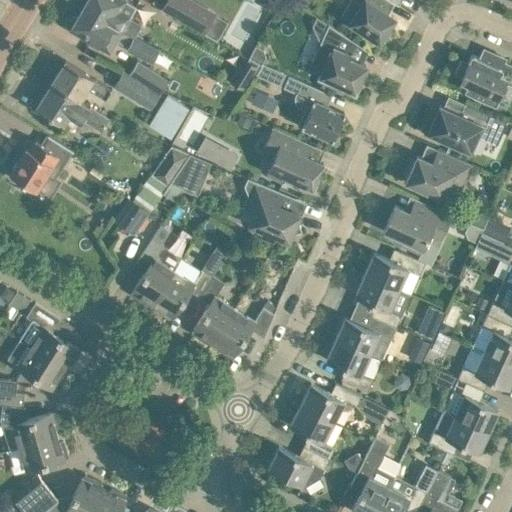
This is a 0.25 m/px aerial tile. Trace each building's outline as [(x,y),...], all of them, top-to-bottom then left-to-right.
[(86,0),(83,5),(134,35),(141,24),(129,17),(136,6),(126,0),(86,0)] [(191,0),(184,0),(175,16),(203,32),(217,40),(228,21),(214,13),(191,0)] [(381,8),(386,0),(355,0),(361,4),(349,22),(379,41),(395,17),(381,8)] [(134,36),(83,5),(79,13),(78,12),(78,14),(77,15),(73,15),(69,22),(71,25),(71,26),(70,28),(98,45),(109,51),(116,40),(127,46),(126,48),(151,61),(158,48),(134,36)] [(349,57),(356,42),(328,23),(319,43),(327,59),(320,75),(354,90),(355,88),(357,89),(362,79),(360,78),(366,65),(349,57)] [(266,56),(263,48),(255,44),(248,57),(261,64),(266,56)] [(471,53),(467,63),(459,60),(454,72),(469,79),(464,89),(495,103),(505,81),(511,84),(511,63),(504,60),(501,67),(471,53)] [(51,81),(79,99),(87,87),(105,98),(111,88),(65,59),(51,81)] [(129,73),(161,92),(169,80),(137,60),(129,73)] [(332,94),(288,74),(262,62),(260,66),(255,74),(296,92),(294,95),(294,99),(296,103),(298,106),(304,108),(297,124),(332,140),(335,134),(337,135),(340,129),(338,128),(344,112),(327,105),(332,94)] [(237,69),(229,82),(244,91),(252,78),(237,69)] [(161,92),(129,73),(123,70),(113,85),(151,108),(163,115),(172,101),(160,93),(161,92)] [(90,106),(79,99),(51,81),(35,106),(63,124),(69,115),(79,122),(82,118),(100,130),(109,116),(90,105),(90,106)] [(439,104),(427,131),(470,150),(476,135),(496,144),(507,120),(465,101),(459,113),(439,104)] [(249,128),(252,119),(240,113),(236,122),(249,128)] [(307,155),(312,144),(305,141),(272,126),(263,147),(275,152),(266,171),(297,185),(299,182),(311,187),(313,184),(314,184),(320,171),(319,170),(323,162),(319,160),(317,159),(307,155)] [(35,189),(46,172),(53,177),(72,147),(49,133),(42,143),(35,139),(29,148),(26,146),(9,172),(35,189)] [(238,153),(205,135),(197,150),(230,169),(238,153)] [(151,174),(167,185),(185,159),(189,152),(171,144),(151,174)] [(417,154),(405,181),(441,197),(447,184),(459,189),(471,163),(437,148),(432,161),(417,154)] [(189,152),(185,159),(208,169),(211,161),(189,152)] [(278,204),(283,192),(279,190),(247,177),(244,185),(248,194),(255,211),(257,212),(252,224),(265,230),(264,234),(274,238),(276,234),(283,237),(302,230),(297,219),(300,213),(279,204),(278,204)] [(113,218),(134,232),(149,211),(128,197),(113,218)] [(395,204),(383,230),(403,238),(400,244),(419,253),(428,234),(436,238),(441,236),(451,214),(415,197),(409,211),(395,204)] [(465,205),(460,217),(468,221),(483,228),(488,216),(490,211),(485,209),(476,205),(471,202),(465,205)] [(483,228),(481,231),(493,237),(501,221),(488,216),(483,228)] [(481,231),(483,228),(468,221),(464,230),(467,237),(476,242),(481,231)] [(160,223),(152,236),(161,241),(167,232),(166,228),(160,225),(161,224),(160,223)] [(154,256),(163,243),(161,241),(152,236),(138,257),(148,264),(132,289),(133,290),(131,293),(144,301),(146,298),(152,302),(174,268),(154,256)] [(364,272),(399,288),(408,267),(420,272),(425,261),(398,249),(398,250),(399,250),(394,260),(374,251),(364,272)] [(509,263),(502,280),(511,284),(511,250),(510,256),(511,258),(510,262),(509,263)] [(201,267),(199,270),(180,258),(174,268),(152,302),(159,306),(157,309),(170,317),(172,314),(173,315),(189,289),(199,296),(213,274),(201,267)] [(390,309),(399,288),(364,272),(354,294),(375,303),(371,313),(370,313),(370,314),(396,325),(401,314),(390,309)] [(213,341),(234,307),(215,295),(224,281),(213,274),(199,296),(209,302),(193,328),(194,329),(192,332),(205,340),(207,337),(213,341)] [(511,287),(503,306),(492,301),(487,312),(511,323),(511,287)] [(479,295),(475,304),(485,308),(489,299),(479,295)] [(60,318),(61,317),(35,301),(26,315),(43,326),(30,345),(64,367),(68,361),(71,362),(79,349),(76,347),(77,346),(51,330),(59,318),(60,318)] [(263,336),(274,313),(262,306),(254,319),(234,307),(213,341),(219,345),(217,348),(230,356),(232,353),(234,354),(250,328),(263,336)] [(511,324),(511,323),(487,312),(472,344),(511,362),(511,336),(507,335),(511,325),(511,324)] [(382,358),(396,325),(370,314),(369,314),(370,315),(366,325),(345,316),(335,337),(370,353),(382,358)] [(441,319),(437,329),(447,333),(450,327),(449,323),(442,320),(442,319),(441,319)] [(431,339),(437,327),(421,320),(416,332),(431,339)] [(416,336),(407,356),(420,362),(429,342),(416,336)] [(361,374),(370,353),(335,337),(326,358),(347,368),(342,378),(341,378),(367,390),(372,379),(361,374)] [(509,387),(511,379),(511,362),(472,344),(457,376),(484,388),(483,387),(488,377),(509,387)] [(60,373),(64,367),(30,345),(17,366),(51,387),(52,386),(55,388),(63,375),(60,373)] [(483,389),(484,388),(457,376),(443,408),(444,409),(489,430),(499,409),(478,399),(482,389),(483,389)] [(17,379),(0,377),(0,390),(16,393),(17,379)] [(300,403),(334,420),(345,400),(356,405),(361,394),(336,381),(335,382),(336,382),(331,392),(311,382),(300,403)] [(24,394),(16,393),(0,390),(0,403),(2,404),(1,419),(4,423),(12,424),(19,445),(57,434),(55,427),(59,426),(54,411),(51,412),(50,411),(21,420),(24,394)] [(361,394),(356,405),(368,416),(381,423),(388,409),(375,402),(361,394)] [(324,441),(334,420),(300,403),(289,424),(310,434),(305,444),(304,443),(303,444),(329,457),(335,446),(324,441)] [(198,413),(191,408),(188,406),(182,416),(192,423),(198,413)] [(433,429),(428,441),(454,453),(454,452),(458,441),(473,448),(479,451),(489,430),(444,409),(434,430),(433,429)] [(57,434),(19,445),(8,448),(9,449),(14,464),(24,461),(26,468),(64,457),(64,456),(67,455),(63,440),(59,441),(57,434)] [(377,465),(389,442),(375,435),(350,484),(351,484),(351,483),(361,488),(351,509),(357,511),(375,511),(395,474),(377,465)] [(319,477),(329,457),(303,444),(303,445),(304,445),(299,455),(278,445),(268,466),(274,469),(274,470),(275,474),(278,477),(282,478),(286,476),(302,484),(302,483),(306,485),(319,477)] [(433,444),(429,454),(439,458),(444,449),(433,444)] [(455,511),(458,506),(442,498),(446,490),(444,489),(451,475),(437,468),(426,490),(414,511),(455,511)] [(23,508),(49,487),(38,473),(11,495),(23,508)] [(90,511),(103,487),(97,484),(99,481),(85,474),(83,477),(82,477),(64,511),(90,511)] [(389,485),(375,511),(401,511),(403,509),(407,511),(414,511),(426,490),(395,474),(393,476),(389,485)] [(46,511),(60,501),(49,487),(23,508),(18,511),(46,511)] [(117,511),(125,498),(124,498),(125,494),(111,487),(110,491),(103,487),(90,511),(117,511)]
